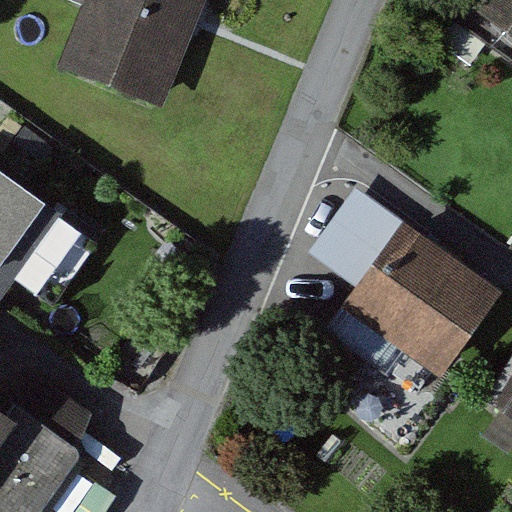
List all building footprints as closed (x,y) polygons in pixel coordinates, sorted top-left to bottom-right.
[(165,107),(208,0),(92,0),(65,66),(165,107)] [(511,0),(474,0),(511,26),(511,0)] [(0,308),(66,223),(0,172),(0,308)] [(506,291),(409,225),(348,314),(445,380),(506,291)] [(511,371),(495,398),(511,408),(511,371)] [(94,418),(37,376),(8,414),(0,407),(0,511),(42,511),(84,458),(71,448),(94,418)]
